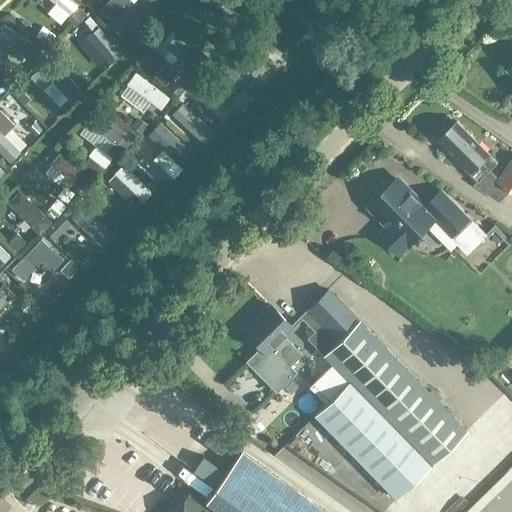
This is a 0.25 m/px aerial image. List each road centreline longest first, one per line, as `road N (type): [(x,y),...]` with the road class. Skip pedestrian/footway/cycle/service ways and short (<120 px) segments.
road 1 (unclassified): [(0,479),(471,0)]
road 2 (track): [(317,49),(0,370)]
road 3 (unknown): [(321,481),(108,368)]
road 4 (unknown): [(357,115),(511,223)]
road 5 (unknown): [(254,221),(382,338)]
road 6 (unknown): [(408,64),(511,124)]
